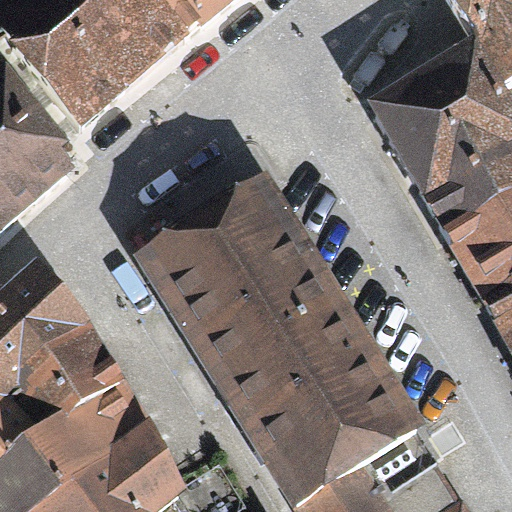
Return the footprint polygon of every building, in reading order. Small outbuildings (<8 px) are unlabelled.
[(0,0),(0,41),(9,56),(81,133),(174,53),(237,0),(0,0)] [(511,0),(446,0),(480,47),(511,93),(511,0)] [(511,93),(480,47),(365,128),(440,253),(511,207),(511,93)] [(0,64),(0,246),(75,177),(59,156),(81,133),(9,56),(0,64)] [(211,220),(148,262),(297,511),(312,511),(371,478),(431,442),(274,179),(211,220)] [(511,207),(440,253),(485,316),(511,306),(511,207)] [(120,372),(35,260),(0,293),(0,365),(46,423),(120,372)] [(511,306),(485,316),(511,359),(511,306)] [(0,465),(46,423),(0,365),(0,465)] [(46,423),(0,465),(0,511),(38,511),(153,430),(120,372),(46,423)] [(179,511),(193,499),(153,430),(38,511),(179,511)] [(390,511),(371,478),(312,511),(470,511),(464,501),(444,511),(390,511)]
